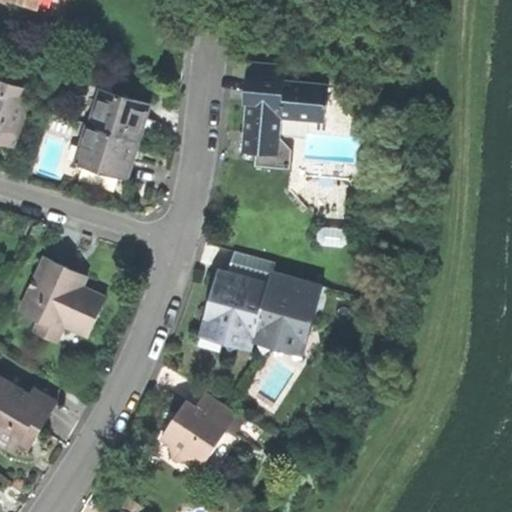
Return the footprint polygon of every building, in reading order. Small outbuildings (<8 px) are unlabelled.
[(12,0),(39,8),(41,0),(12,0)] [(273,157),(279,157),(279,155),(282,119),(325,122),(328,86),(285,82),(285,68),(250,65),(247,95),(248,96),(248,104),(244,154),(256,155),(256,168),(272,169),(273,157)] [(0,141),(15,146),(33,93),(0,81),(0,141)] [(103,91),(90,129),(141,145),(148,123),(153,107),(103,91)] [(134,166),(141,145),(90,129),(88,128),(77,166),(129,182),(134,166)] [(292,156),(279,155),(279,157),(273,157),(272,169),(272,170),(291,171),(292,156)] [(230,352),(249,340),(263,351),(288,342),(292,328),(310,333),(322,288),(278,276),(279,270),(274,269),(276,265),(234,253),(228,272),(219,270),(213,292),(205,323),(221,328),(219,336),(230,352)] [(64,331),(65,328),(89,337),(106,298),(84,289),(86,284),(66,276),(69,268),(46,258),(21,312),(40,320),(64,331)] [(77,272),(69,268),(66,276),(86,284),(88,277),(77,272)] [(58,344),(64,331),(40,320),(34,334),(58,344)] [(0,437),(0,447),(20,460),(26,449),(34,436),(38,437),(43,434),(47,436),(54,426),(65,408),(41,394),(37,401),(6,382),(0,391),(0,430),(3,432),(0,437)] [(245,419),(207,393),(197,408),(186,402),(175,419),(166,432),(173,437),(170,443),(174,458),(180,462),(212,455),(222,441),(217,437),(224,427),(235,434),(245,419)] [(163,437),(170,443),(173,437),(166,432),(163,437)] [(36,454),(47,436),(43,434),(38,437),(34,436),(26,449),(36,454)]
